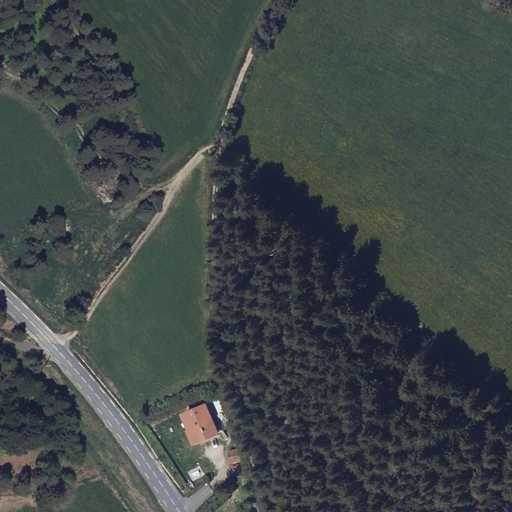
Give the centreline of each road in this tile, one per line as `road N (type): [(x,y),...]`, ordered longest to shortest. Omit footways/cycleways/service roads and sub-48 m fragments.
road 1 (track): [(269,511),(211,338),(205,247),(213,170),(238,90),(286,0)]
road 2 (secondary): [(0,291),(101,400),(178,511)]
